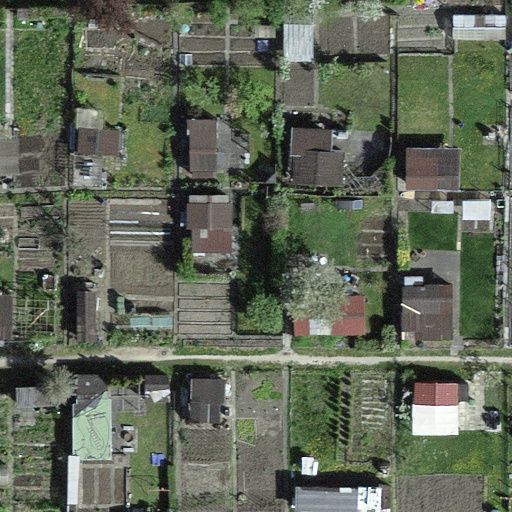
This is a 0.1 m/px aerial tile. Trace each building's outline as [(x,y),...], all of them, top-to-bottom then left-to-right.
[(184,176),(217,176),(216,115),(183,115),(184,176)] [(339,123),(291,122),(290,181),(338,181),(339,123)] [(0,184),(19,184),(19,134),(0,133),(0,184)] [(462,186),(462,145),(406,144),(406,186),(462,186)] [(230,268),(228,190),(185,191),(186,269),(230,268)] [(403,340),(453,340),(453,279),(403,280),(403,340)] [(12,287),(0,286),(0,341),(12,341),(12,287)] [(102,286),(69,287),(70,342),(103,342),(102,286)] [(365,332),(366,292),(298,290),(297,330),(365,332)] [(73,456),(112,455),(112,368),(72,368),(73,456)] [(171,399),(170,371),(145,372),(146,400),(171,399)] [(221,420),(222,374),(188,373),(186,418),(221,420)] [(412,382),(414,430),(445,429),(444,414),(467,413),(466,380),(412,382)]
